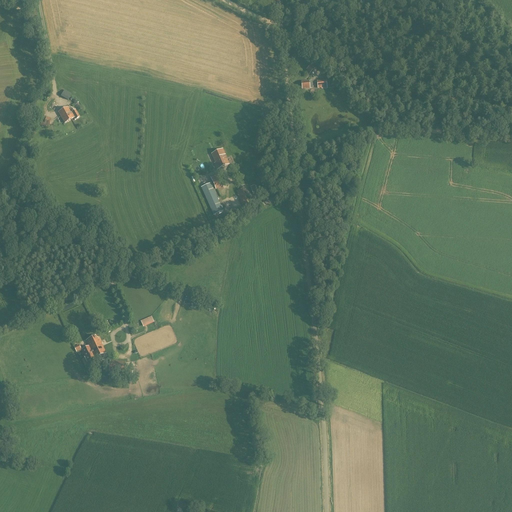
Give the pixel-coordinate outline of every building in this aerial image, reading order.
[(326,80),(317,81),(318,89),(321,88),(322,89),(327,89),(326,80)] [(309,81),(301,82),(302,89),(310,89),(313,88),(312,81),(309,81)] [(64,90),(61,97),(68,100),(71,94),(64,90)] [(71,113),(68,107),(58,113),(65,123),(75,118),(76,119),(80,117),(76,110),(71,113)] [(43,116),(41,124),(44,125),(44,126),(46,127),(46,126),(47,126),(49,126),(51,119),(43,116)] [(211,154),(215,163),(214,164),(217,170),(229,164),(222,149),(211,154)] [(219,174),(212,177),(217,187),(224,184),(219,174)] [(211,183),(201,188),(213,215),(223,211),(211,183)] [(256,185),(250,187),(253,195),(259,192),(256,185)] [(243,189),(237,192),(237,194),(242,205),(248,203),(243,189)] [(151,316),(141,321),(143,327),(154,323),(151,316)] [(89,346),(83,350),(89,362),(106,354),(97,336),(86,341),(89,346)] [(131,361),(125,360),(125,363),(110,361),(110,371),(124,372),(125,365),(131,365),(131,361)]
